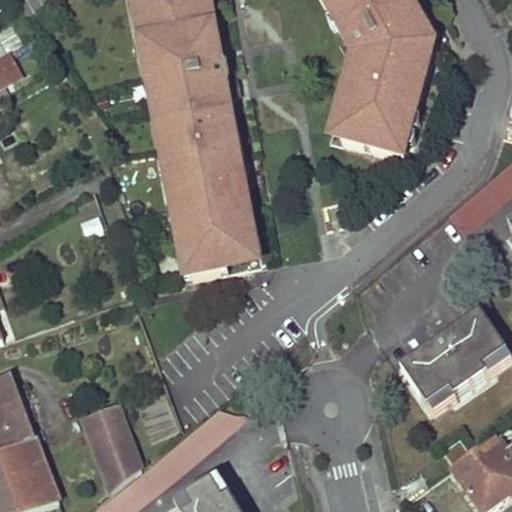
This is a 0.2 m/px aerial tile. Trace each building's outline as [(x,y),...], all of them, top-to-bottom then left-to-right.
[(237,135),(231,103),(240,102),(239,90),(237,77),(222,79),(218,55),(223,54),(215,11),(210,11),(209,6),(208,1),(202,2),(201,0),(142,0),(146,23),(141,24),(148,64),(153,64),(157,90),(153,90),(159,130),(164,127),(169,154),(164,155),(171,197),(176,196),(180,220),(175,221),(182,264),(188,263),(193,287),(229,281),(227,267),(254,263),(249,235),(254,235),(248,193),(242,194),(233,135),(237,135)] [(326,0),(338,23),(334,25),(340,36),(377,11),(392,0),(320,0),(322,3),(326,0)] [(409,15),(400,0),(392,0),(377,11),(340,36),(348,52),(343,55),(350,68),(355,70),(342,119),(347,122),(344,132),(350,135),(345,152),(407,171),(423,116),(417,114),(425,91),(430,92),(440,58),(422,26),(416,29),(413,22),(409,15)] [(415,12),(409,15),(413,22),(416,29),(422,26),(415,12)] [(9,58),(0,63),(0,89),(9,106),(15,103),(5,85),(21,76),(9,58)] [(0,135),(9,130),(0,113),(0,110),(9,106),(0,89),(0,135)] [(511,198),(511,174),(455,223),(467,236),(511,198)] [(100,220),(82,227),(87,239),(104,233),(100,220)] [(0,332),(11,328),(0,296),(0,332)] [(509,360),(482,322),(447,346),(405,374),(431,413),(453,399),(457,404),(491,382),(487,376),(509,360)] [(14,384),(0,388),(0,511),(52,511),(60,509),(37,446),(46,443),(42,433),(34,437),(14,384)] [(121,410),(87,423),(113,498),(143,474),(121,410)] [(133,511),(240,424),(220,419),(107,511),(133,511)] [(511,455),(506,459),(497,445),(472,461),(457,473),(453,476),(458,483),(478,511),(495,511),(511,501),(511,455)] [(472,461),(462,447),(447,456),(457,473),(472,461)] [(453,476),(418,501),(423,508),(458,483),(453,476)] [(182,511),(242,511),(227,484),(181,509),(182,511)]
